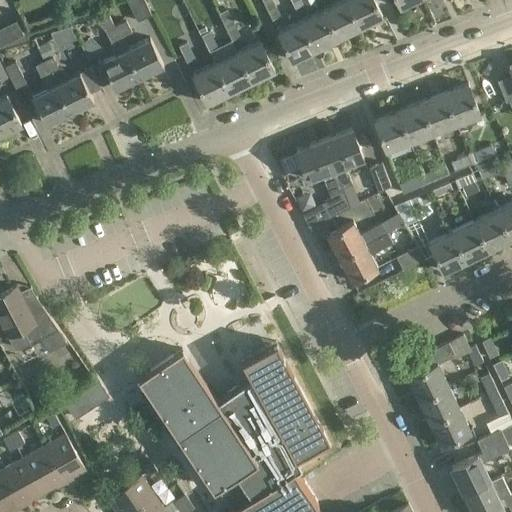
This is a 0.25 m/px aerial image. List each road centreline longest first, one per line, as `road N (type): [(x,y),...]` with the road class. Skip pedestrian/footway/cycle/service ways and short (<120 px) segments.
road 1 (residential): [(235,134),(511,27)]
road 2 (residential): [(0,226),(235,134)]
road 3 (residential): [(346,351),(235,134)]
road 4 (residential): [(346,351),(511,272)]
road 5 (residential): [(425,511),(346,351)]
